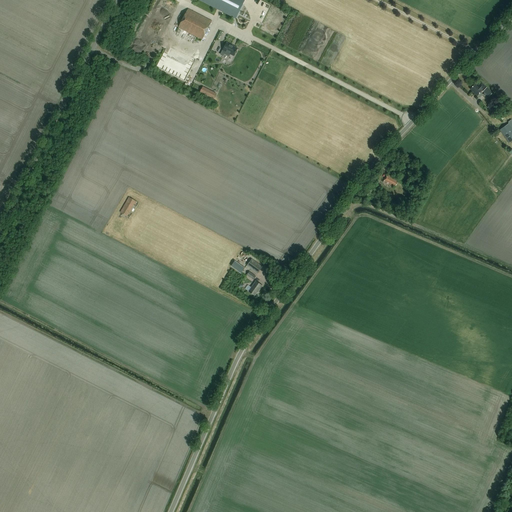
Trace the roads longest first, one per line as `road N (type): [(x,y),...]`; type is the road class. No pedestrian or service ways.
road 1 (unclassified): [(170,511),(242,348),(375,162),(511,14)]
road 2 (track): [(178,0),(412,120)]
road 3 (unclassified): [(0,229),(115,0)]
road 4 (track): [(122,235),(266,314)]
